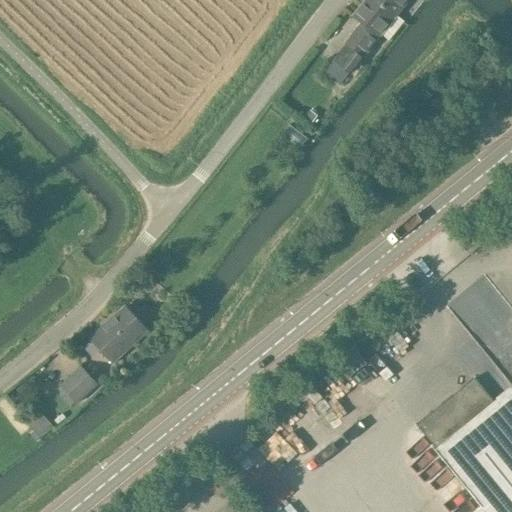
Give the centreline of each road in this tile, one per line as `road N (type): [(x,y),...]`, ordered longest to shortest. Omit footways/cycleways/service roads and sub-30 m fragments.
road 1 (tertiary): [(70,511),(511,150)]
road 2 (unclassified): [(171,212),(334,0)]
road 3 (unclassified): [(171,212),(0,38)]
road 4 (unclassified): [(0,380),(97,296),(171,212)]
